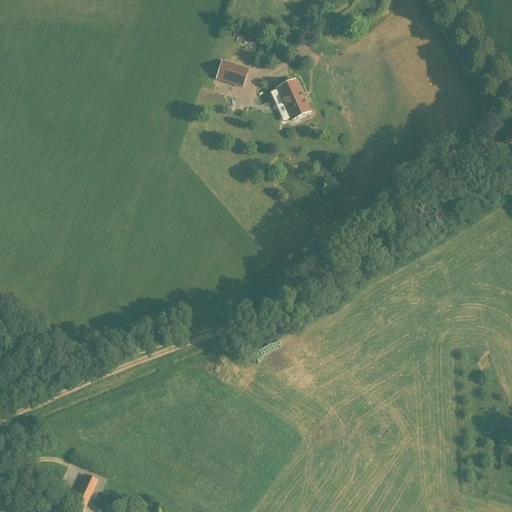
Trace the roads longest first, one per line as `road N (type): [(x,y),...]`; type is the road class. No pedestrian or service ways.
road 1 (track): [(0,420),(255,319),(298,294),(415,185),(511,138)]
road 2 (unclassified): [(511,116),(442,0)]
